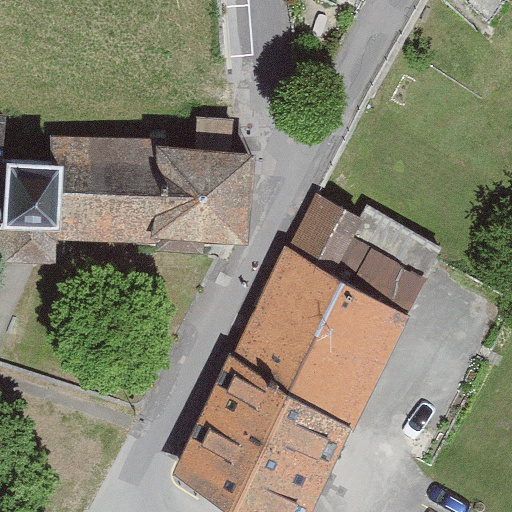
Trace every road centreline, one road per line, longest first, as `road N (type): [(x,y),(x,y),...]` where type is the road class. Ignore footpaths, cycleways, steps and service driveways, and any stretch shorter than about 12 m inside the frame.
road 1 (residential): [(275,220),(131,493),(154,511)]
road 2 (residential): [(396,0),(275,220)]
road 3 (residential): [(275,220),(263,0)]
